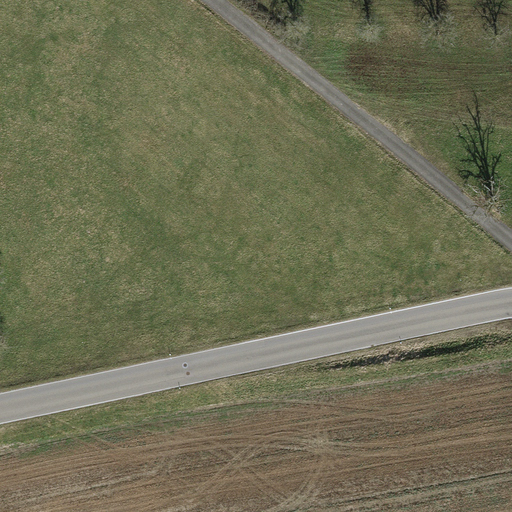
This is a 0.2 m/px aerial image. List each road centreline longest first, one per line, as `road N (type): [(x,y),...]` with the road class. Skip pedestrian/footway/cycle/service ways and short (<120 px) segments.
road 1 (tertiary): [(0,408),(511,301)]
road 2 (track): [(208,0),(511,247)]
